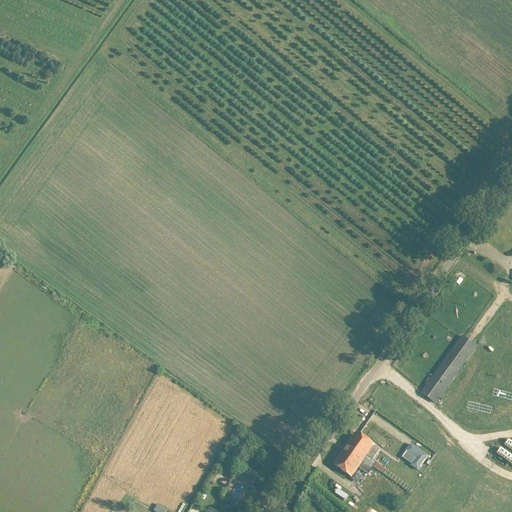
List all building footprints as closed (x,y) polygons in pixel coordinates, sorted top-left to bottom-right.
[(462,336),(420,393),(435,404),(477,346),(462,336)] [(357,434),(335,465),(351,476),(357,467),(368,474),(369,472),(375,462),(366,455),(373,445),(365,439),(357,434)] [(411,445),(406,451),(417,458),(411,466),(418,470),(427,456),(411,445)] [(253,481),(257,473),(243,466),(239,473),(253,481)] [(178,511),(181,511),(185,505),(178,501),(173,509),(178,511)]
